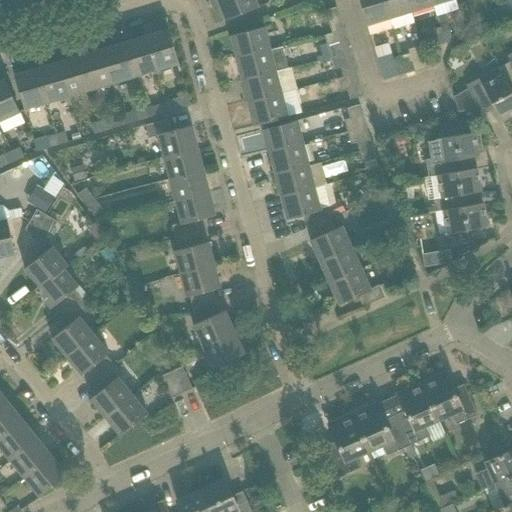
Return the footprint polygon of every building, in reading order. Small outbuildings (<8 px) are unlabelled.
[(257,7),(254,0),(213,0),(210,2),(214,11),(220,9),(225,21),(257,7)] [(389,18),(383,0),(358,0),(367,25),(389,18)] [(411,12),(407,0),(383,0),(389,18),(411,12)] [(433,5),(430,0),(407,0),(411,12),(433,5)] [(511,13),(511,0),(508,0),(506,1),(497,0),(496,0),(500,7),(505,17),(511,13)] [(343,30),(336,7),(324,11),(331,33),(332,34),(343,30)] [(505,17),(500,7),(492,11),(496,21),(505,17)] [(178,64),(169,33),(166,23),(155,26),(157,32),(145,36),(156,70),(178,64)] [(270,50),(265,33),(264,27),(229,36),(235,59),(270,50)] [(350,52),(344,33),(343,30),(332,34),(331,33),(324,36),(331,58),(350,52)] [(453,40),(450,33),(449,30),(441,33),(444,43),(453,40)] [(156,70),(145,36),(133,39),(132,33),(122,36),(134,77),(156,70)] [(444,43),(441,33),(432,36),(435,46),(444,43)] [(134,77),(122,36),(112,39),(113,45),(102,49),(112,83),(134,77)] [(112,83),(102,49),(90,52),(88,46),(78,49),(90,90),(112,83)] [(282,47),(270,50),(235,59),(241,81),(276,72),(287,68),(282,47)] [(90,90),(78,49),(68,52),(70,58),(58,62),(68,96),(90,90)] [(406,73),(403,63),(395,65),(391,54),(377,58),(383,80),(406,73)] [(431,56),(425,58),(428,66),(434,64),(431,56)] [(68,96),(58,62),(46,66),(44,59),(34,62),(46,103),(68,96)] [(414,70),(411,60),(403,63),(406,73),(414,70)] [(46,103),(34,62),(24,65),(26,71),(14,75),(24,110),(46,103)] [(511,65),(510,62),(498,68),(501,75),(502,74),(511,93),(511,92),(511,65)] [(356,73),(353,64),(340,68),(343,77),(356,73)] [(511,114),(511,92),(511,93),(502,74),(501,75),(498,68),(467,85),(468,89),(453,97),(458,112),(478,106),(480,110),(491,104),(501,121),(511,114)] [(281,94),(276,72),(241,81),(247,103),(281,94)] [(0,120),(19,112),(12,98),(4,79),(0,81),(0,120)] [(363,96),(360,85),(346,89),(349,100),(363,96)] [(288,116),(281,94),(247,103),(253,126),(288,116)] [(187,95),(165,102),(168,112),(190,105),(187,95)] [(363,115),(359,105),(346,109),(349,119),(363,115)] [(155,116),(152,106),(143,108),(146,118),(155,116)] [(146,118),(143,108),(135,111),(138,121),(146,118)] [(111,129),(109,119),(99,121),(102,131),(111,129)] [(171,131),(168,119),(144,126),(147,139),(157,136),(162,158),(197,148),(191,126),(171,131)] [(478,156),(477,149),(481,149),(479,136),(475,137),(474,133),(466,134),(464,119),(446,122),(447,125),(435,127),(437,140),(427,141),(430,159),(425,160),(428,178),(437,176),(461,172),(461,171),(459,159),(478,156)] [(102,131),(99,121),(91,124),(94,134),(102,131)] [(297,121),(282,124),(263,130),(269,152),(303,143),(297,121)] [(65,132),(56,134),(59,144),(68,141),(65,132)] [(59,144),(56,134),(48,137),(51,147),(59,144)] [(373,148),(370,139),(369,138),(356,142),(359,152),(373,148)] [(308,166),(303,143),(269,152),(274,175),(308,166)] [(18,148),(11,151),(15,160),(23,157),(18,148)] [(203,171),(197,148),(162,158),(168,180),(203,171)] [(376,159),(373,148),(359,152),(362,163),(376,159)] [(15,160),(11,151),(2,155),(7,164),(15,160)] [(80,165),(70,167),(74,180),(83,178),(80,165)] [(314,188),(308,166),(274,175),(280,197),(314,188)] [(461,195),(480,192),(476,168),(461,171),(461,172),(437,176),(441,198),(433,199),(434,207),(426,208),(427,214),(435,213),(442,212),(442,211),(463,207),(461,195)] [(209,193),(203,171),(168,180),(174,202),(209,193)] [(368,186),(362,189),(367,201),(377,196),(374,189),(368,186)] [(76,195),(84,206),(94,199),(86,188),(76,195)] [(320,211),(314,188),(280,197),(286,220),(302,216),(308,228),(332,218),(328,209),(320,211)] [(42,189),(32,205),(45,214),(55,197),(42,189)] [(215,215),(209,193),(174,202),(181,225),(171,227),(174,239),(198,232),(195,221),(215,215)] [(102,211),(94,199),(84,206),(93,218),(102,211)] [(482,203),(463,207),(442,211),(442,212),(435,213),(439,234),(441,247),(469,242),(467,230),(486,227),(482,203)] [(33,238),(46,217),(35,210),(23,232),(33,238)] [(56,222),(46,217),(33,238),(43,244),(56,222)] [(336,228),(332,218),(308,228),(313,239),(310,241),(319,262),(352,247),(343,226),(336,228)] [(0,257),(14,254),(10,235),(7,219),(0,220),(0,257)] [(400,251),(411,247),(403,226),(393,229),(400,251)] [(201,244),(198,232),(174,239),(177,250),(173,251),(180,274),(214,265),(208,242),(201,244)] [(362,268),(352,247),(319,262),(329,283),(362,268)] [(61,269),(65,266),(50,248),(24,269),(38,286),(39,287),(61,269)] [(220,288),(214,265),(180,274),(186,297),(189,296),(192,310),(215,302),(212,290),(220,288)] [(38,286),(35,289),(50,309),(55,305),(62,314),(81,299),(74,290),(80,285),(65,266),(61,269),(39,287),(38,286)] [(371,290),(362,268),(329,283),(338,305),(357,296),(362,307),(384,297),(379,286),(371,290)] [(90,311),(81,299),(62,314),(70,324),(51,339),(66,357),(92,336),(95,334),(81,317),(90,311)] [(218,313),(215,302),(192,310),(196,323),(192,325),(202,347),(234,332),(225,311),(218,313)] [(244,354),(234,332),(202,347),(212,369),(244,354)] [(107,354),(92,336),(66,357),(81,376),(87,371),(95,380),(112,366),(105,356),(107,354)] [(120,375),(112,366),(95,380),(102,389),(90,399),(105,418),(132,396),(117,377),(120,375)] [(192,389),(184,370),(182,367),(171,372),(181,393),(192,389)] [(181,393),(171,372),(160,377),(170,398),(181,393)] [(445,372),(421,383),(438,420),(451,414),(456,425),(477,415),(463,384),(453,389),(445,372)] [(438,420),(421,383),(398,394),(405,410),(394,415),(408,446),(430,436),(425,426),(438,420)] [(0,409),(8,403),(0,392),(0,409)] [(147,414),(134,399),(132,396),(105,418),(120,436),(147,414)] [(0,439),(23,421),(8,403),(0,409),(0,439)] [(408,446),(394,415),(383,420),(376,404),(352,414),(368,450),(383,444),(388,455),(408,446)] [(368,450),(352,414),(328,425),(335,442),(325,446),(339,477),(361,467),(356,456),(368,450)] [(0,448),(10,461),(37,439),(23,421),(0,439),(0,448)] [(24,479),(51,457),(37,439),(10,461),(24,479)] [(495,485),(511,477),(511,450),(485,462),(495,485)] [(66,475),(51,457),(24,479),(39,497),(66,475)] [(511,477),(495,485),(505,507),(511,503),(511,477)] [(251,511),(242,491),(231,496),(224,480),(200,490),(209,511),(251,511)] [(422,485),(433,511),(434,511),(445,508),(444,507),(432,480),(422,485)] [(209,511),(200,490),(176,501),(181,511),(209,511)] [(511,511),(511,503),(505,507),(492,511),(511,511)]
